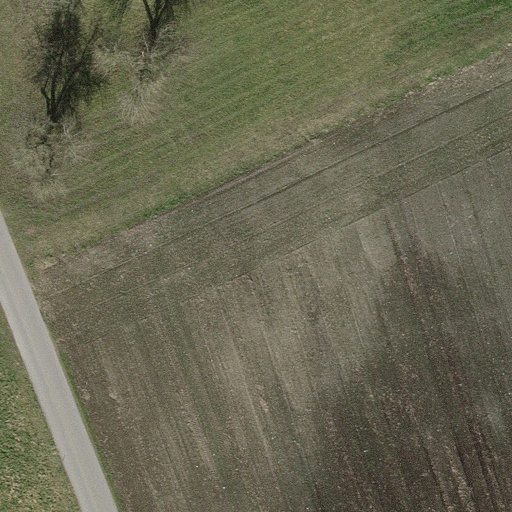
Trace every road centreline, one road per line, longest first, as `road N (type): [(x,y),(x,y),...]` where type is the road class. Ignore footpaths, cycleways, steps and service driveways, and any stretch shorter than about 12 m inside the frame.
road 1 (track): [(511,26),(2,266)]
road 2 (track): [(0,261),(99,511)]
